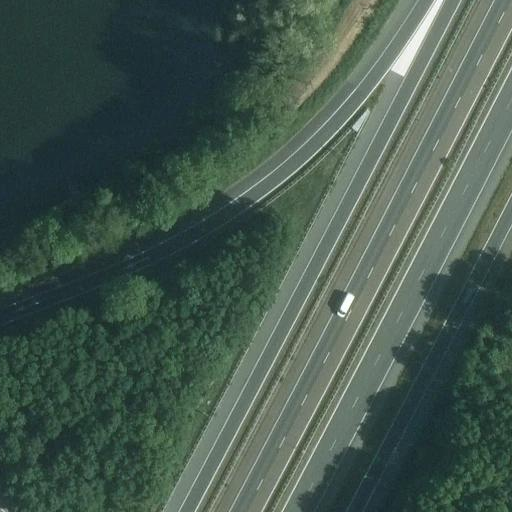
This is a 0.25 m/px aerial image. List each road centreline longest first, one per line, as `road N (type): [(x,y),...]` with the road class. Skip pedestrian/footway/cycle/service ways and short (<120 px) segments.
road 1 (motorway): [(450,0),(180,511)]
road 2 (motorway): [(499,0),(233,511)]
road 3 (motorway): [(428,0),(376,77),(273,184),(139,263),(0,317)]
road 4 (motorway): [(293,511),(511,98)]
road 5 (motorway): [(355,511),(511,211)]
